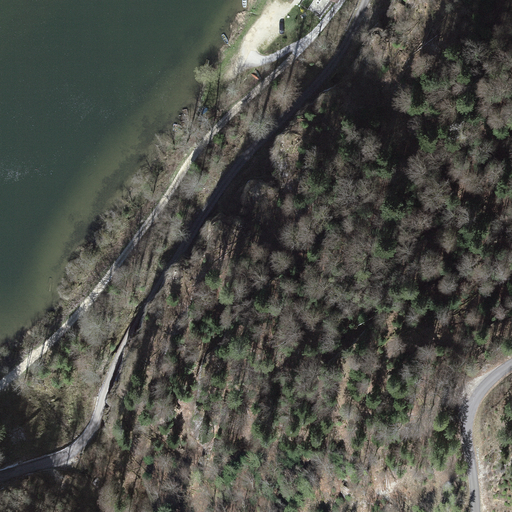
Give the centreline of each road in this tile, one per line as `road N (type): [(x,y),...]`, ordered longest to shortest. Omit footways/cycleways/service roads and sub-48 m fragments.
road 1 (unclassified): [(0,471),(72,452),(94,434),(151,299),(198,219),(327,67),(362,0)]
road 2 (track): [(0,379),(95,286),(196,146),(303,40)]
road 3 (unclassified): [(511,364),(480,386),(465,412),(475,511)]
